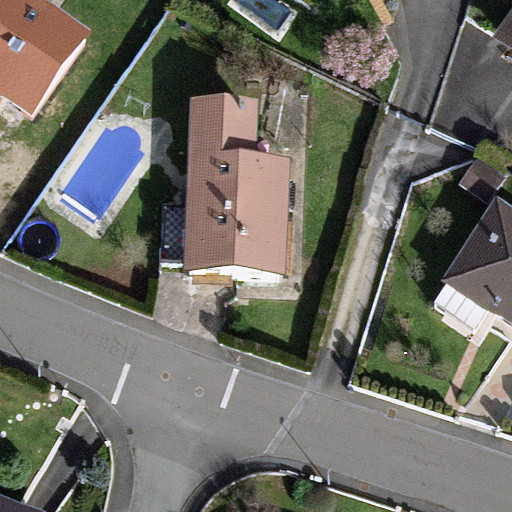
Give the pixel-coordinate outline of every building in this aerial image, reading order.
[(81,45),(17,0),(0,0),(0,97),(30,118),(81,45)] [(251,117),(196,114),(193,169),(191,210),(189,266),(188,277),(277,282),(282,173),(248,172),(251,117)] [(191,210),(162,208),(159,265),(189,266),(191,210)] [(511,224),(496,213),(447,286),(486,312),(511,330),(511,224)] [(447,286),(428,314),(467,340),(486,312),(447,286)]
